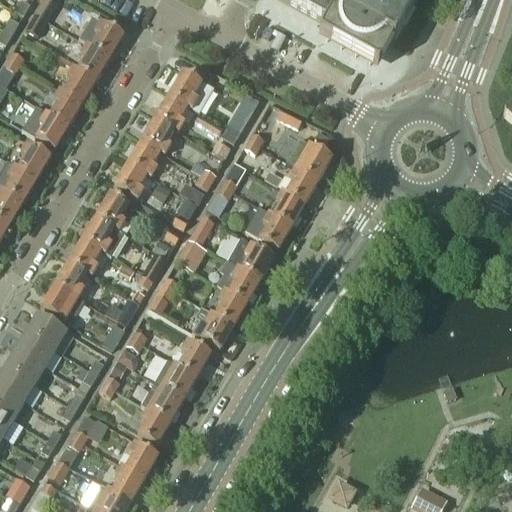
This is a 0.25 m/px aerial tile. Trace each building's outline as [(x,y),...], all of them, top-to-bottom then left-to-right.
[(339,0),(339,1),(338,0),(273,0),(324,28),(317,41),(376,73),(390,48),(392,49),(414,8),(412,7),(415,0),(339,0)] [(44,3),(34,19),(45,26),(55,10),(44,3)] [(13,17),(22,22),(29,10),(20,4),(13,17)] [(34,19),(24,35),(35,42),(45,26),(34,19)] [(9,23),(2,35),(11,40),(18,29),(9,23)] [(84,49),(84,50),(108,64),(122,41),(98,27),(92,37),(96,40),(88,52),(84,49)] [(0,38),(0,48),(4,51),(11,40),(2,35),(0,38)] [(71,72),(70,73),(94,87),(108,64),(84,50),(78,60),(82,62),(75,74),(71,72)] [(11,57),(7,64),(19,71),(23,64),(11,57)] [(7,64),(2,72),(14,79),(19,71),(7,64)] [(58,94),(57,95),(81,110),(94,87),(70,73),(64,83),(69,85),(62,97),(58,94)] [(181,78),(167,102),(186,113),(187,113),(191,115),(197,105),(193,103),(201,90),(181,78)] [(44,117),(43,118),(67,132),(81,110),(57,95),(51,105),(55,108),(48,120),(44,117)] [(167,102),(154,124),(172,135),(173,136),(177,138),(184,128),(180,125),(187,113),(186,113),(167,102)] [(511,127),(511,104),(501,120),(511,127)] [(278,115),(274,122),(296,133),(299,126),(278,115)] [(41,131),(33,144),(53,156),(67,132),(43,118),(37,128),(41,131)] [(218,140),(222,133),(198,119),(194,125),(218,140)] [(233,121),(225,135),(238,142),(241,135),(246,128),(244,128),(235,122),(233,121)] [(154,124),(140,146),(159,157),(164,160),(170,150),(166,148),(173,136),(172,135),(154,124)] [(225,135),(220,142),(221,143),(233,150),(237,143),(238,142),(225,135)] [(317,137),(312,144),(323,150),(327,143),(317,137)] [(247,146),(259,153),(263,146),(251,139),(247,146)] [(293,172),(317,186),(330,163),(297,143),(283,167),(293,172)] [(140,146),(126,170),(146,181),(150,184),(156,173),(152,171),(159,159),(163,161),(164,160),(159,157),(140,146)] [(247,146),(242,154),(254,161),(259,153),(247,146)] [(11,170),(11,171),(35,185),(49,162),(25,148),(18,159),(23,161),(16,173),(11,170)] [(216,160),(224,165),(231,154),(223,149),(216,160)] [(126,170),(113,192),(136,206),(142,196),(139,193),(146,181),(126,170)] [(0,194),(0,195),(21,208),(35,185),(11,171),(5,181),(9,184),(2,195),(0,194)] [(280,195),(279,195),(303,209),(317,186),(293,172),(287,183),(291,185),(284,197),(280,195)] [(203,174),(199,182),(210,189),(215,181),(203,174)] [(194,189),(206,196),(210,189),(199,182),(194,189)] [(224,184),(220,191),(231,198),(236,190),(224,184)] [(157,189),(150,200),(153,201),(162,207),(163,207),(169,196),(157,189)] [(220,191),(215,199),(227,205),(231,198),(220,191)] [(0,226),(8,231),(21,208),(0,195),(0,226)] [(266,218),(290,232),(303,209),(279,195),(273,206),(278,208),(271,220),(266,218)] [(109,199),(94,222),(113,233),(113,234),(114,234),(118,237),(124,226),(120,224),(128,211),(109,199)] [(184,204),(176,218),(188,226),(197,212),(184,204)] [(264,231),(257,244),(276,255),(290,232),(266,218),(260,229),(264,231)] [(177,220),(172,228),(182,235),(188,226),(177,220)] [(113,234),(113,233),(94,222),(80,245),(99,256),(103,259),(104,260),(111,264),(125,241),(118,237),(114,234),(113,234)] [(163,243),(174,250),(179,241),(168,235),(163,243)] [(192,237),(187,245),(199,252),(204,244),(192,237)] [(80,245),(67,267),(91,282),(97,272),(93,269),(100,257),(104,260),(103,259),(99,256),(80,245)] [(163,263),(169,252),(157,245),(151,256),(163,263)] [(187,245),(183,252),(194,259),(199,252),(187,245)] [(235,272),(259,286),(272,263),(248,249),(242,260),(246,262),(239,274),(235,271),(234,272),(235,272)] [(134,276),(134,277),(151,287),(164,265),(153,259),(142,277),(136,274),(135,277),(134,276)] [(67,267),(53,291),(76,305),(83,308),(77,304),(83,294),(79,291),(86,280),(90,282),(91,282),(67,267)] [(136,287),(147,295),(151,287),(134,277),(133,277),(121,270),(116,278),(129,286),(132,281),(137,285),(136,287)] [(222,294),(221,295),(245,309),(259,286),(235,272),(228,282),(233,285),(226,297),(222,294)] [(166,283),(161,290),(173,297),(177,289),(166,283)] [(161,290),(157,297),(158,298),(168,303),(169,304),(173,297),(161,290)] [(53,291),(39,313),(63,327),(68,318),(75,322),(83,308),(76,305),(53,291)] [(213,320),(208,317),(208,318),(232,332),(245,309),(221,295),(215,305),(219,308),(213,320)] [(130,304),(138,309),(143,301),(135,296),(130,304)] [(166,306),(168,303),(158,298),(156,300),(155,300),(150,309),(162,316),(167,307),(166,306)] [(137,311),(127,305),(120,316),(114,326),(125,332),(137,311)] [(232,332),(208,318),(202,328),(206,331),(199,344),(218,355),(232,332)] [(25,338),(55,356),(66,338),(36,320),(25,338)] [(129,342),(142,350),(146,343),(134,335),(129,342)] [(25,338),(13,357),(44,374),(55,356),(25,338)] [(105,342),(100,351),(110,357),(115,348),(105,342)] [(129,342),(125,350),(137,357),(142,350),(129,342)] [(183,358),(176,370),(196,382),(209,359),(185,345),(179,356),(183,358)] [(124,354),(116,366),(127,373),(132,376),(137,368),(134,361),(124,354)] [(3,374),(33,392),(44,374),(13,357),(3,374)] [(94,365),(88,375),(96,380),(102,370),(94,365)] [(176,370),(167,365),(153,388),(158,391),(182,405),(196,382),(176,370)] [(116,366),(110,377),(121,384),(127,373),(116,366)] [(82,387),(78,392),(86,397),(96,380),(88,375),(87,376),(81,372),(75,383),(82,387)] [(0,378),(0,395),(23,409),(33,392),(3,374),(0,378)] [(107,382),(103,389),(114,395),(118,388),(107,382)] [(140,410),(145,414),(169,428),(182,405),(158,391),(153,388),(140,410)] [(103,389),(97,398),(109,405),(114,395),(103,389)] [(78,392),(66,412),(74,417),(86,397),(78,392)] [(0,395),(0,418),(13,425),(23,409),(0,395)] [(60,422),(68,426),(74,417),(66,412),(60,422)] [(143,427),(135,440),(155,452),(169,428),(145,414),(139,424),(143,427)] [(0,418),(0,443),(2,444),(13,425),(0,418)] [(84,420),(71,443),(81,449),(95,426),(84,420)] [(53,435),(47,444),(55,448),(60,439),(53,435)] [(453,437),(447,448),(462,456),(468,444),(453,437)] [(71,443),(66,450),(77,456),(81,449),(71,443)] [(40,457),(47,461),(55,448),(47,444),(40,457)] [(119,470),(118,471),(142,485),(156,461),(132,447),(126,458),(130,460),(123,472),(119,470)] [(31,470),(24,481),(32,486),(43,468),(36,463),(32,470),(31,470)] [(48,481),(44,488),(55,495),(69,472),(57,466),(50,477),(58,482),(56,485),(48,481)] [(106,493),(105,494),(129,508),(142,485),(118,471),(112,481),(117,483),(110,495),(106,493)] [(21,486),(9,506),(17,511),(29,492),(21,486)] [(55,495),(44,488),(39,496),(51,503),(55,495)] [(105,494),(94,511),(126,511),(129,508),(105,494)] [(422,497),(415,511),(439,511),(442,507),(422,497)]
